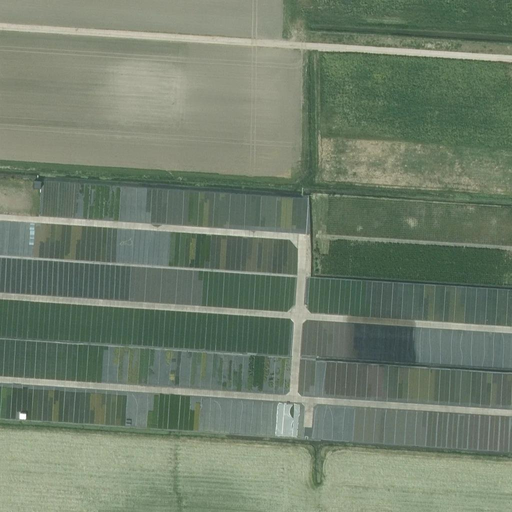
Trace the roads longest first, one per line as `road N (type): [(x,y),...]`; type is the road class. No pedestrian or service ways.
road 1 (track): [(511,59),(0,25)]
road 2 (track): [(511,413),(0,379)]
road 3 (track): [(0,296),(511,329)]
road 4 (track): [(0,217),(303,238),(292,398)]
road 5 (track): [(303,238),(511,248)]
